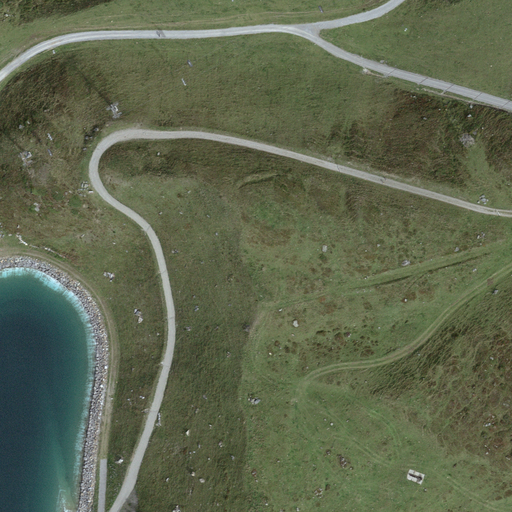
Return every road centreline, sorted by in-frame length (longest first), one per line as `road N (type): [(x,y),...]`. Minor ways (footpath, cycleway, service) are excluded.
road 1 (track): [(511,210),(228,140),(137,134),(103,143),(93,174),(150,229),(172,322),(166,373),(121,511)]
road 2 (track): [(0,78),(24,54),(68,39),(315,27),(374,14),(395,0)]
road 3 (track): [(0,255),(66,264),(95,292),(111,325),(97,511)]
road 4 (track): [(511,104),(370,66),(315,27)]
